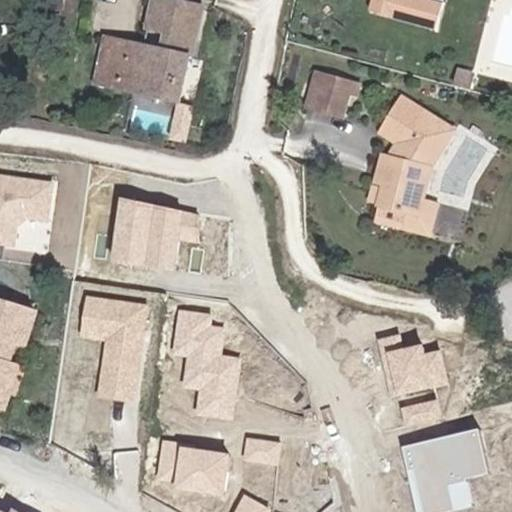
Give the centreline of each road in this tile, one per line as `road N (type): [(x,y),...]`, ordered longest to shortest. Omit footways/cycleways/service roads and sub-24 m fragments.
road 1 (unclassified): [(267,0),(234,151),(216,185),(176,186),(0,140)]
road 2 (unknown): [(241,121),(278,151),(310,237),(339,269),(388,288),(434,291),(511,280)]
